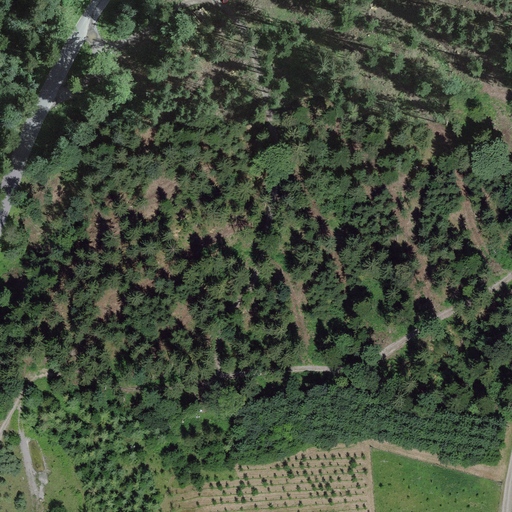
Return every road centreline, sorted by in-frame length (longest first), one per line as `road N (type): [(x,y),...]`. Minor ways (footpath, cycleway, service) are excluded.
road 1 (track): [(511,267),(431,302),(348,362),(250,366),(240,355),(238,316),(292,183),(276,87),(228,23),(102,58)]
road 2 (unclassified): [(0,227),(60,63),(102,0)]
